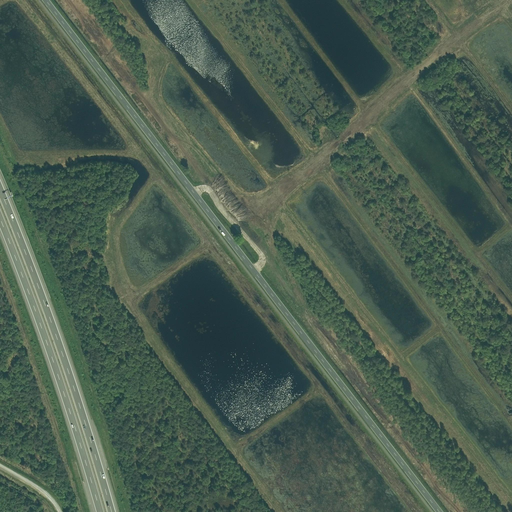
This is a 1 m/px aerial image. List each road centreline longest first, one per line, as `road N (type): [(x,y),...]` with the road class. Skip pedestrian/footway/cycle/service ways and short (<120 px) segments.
road 1 (tertiary): [(442,511),(45,0)]
road 2 (track): [(271,200),(511,503)]
road 3 (motorway): [(111,511),(0,189)]
road 4 (track): [(319,163),(511,417)]
road 5 (track): [(271,200),(412,70),(507,0)]
road 6 (motorway): [(0,218),(99,511)]
road 7 (track): [(364,118),(511,304)]
road 8 (track): [(408,75),(511,227)]
